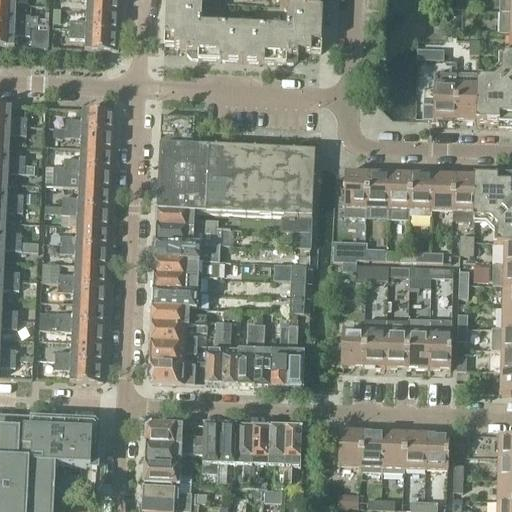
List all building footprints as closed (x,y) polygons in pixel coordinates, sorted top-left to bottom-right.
[(0,0),(0,7),(16,8),(16,0),(0,0)] [(70,0),(71,4),(86,4),(86,15),(118,16),(118,0),(70,0)] [(279,0),(279,5),(279,11),(286,11),(322,13),(322,0),(279,0)] [(444,0),(444,13),(459,13),(459,0),(444,0)] [(511,0),(500,0),(500,17),(511,17),(511,0)] [(167,4),(165,48),(187,50),(187,58),(191,63),(293,67),(297,63),(298,55),(320,56),(322,13),(286,11),(285,31),(200,27),(201,5),(167,4)] [(0,7),(0,28),(29,30),(30,29),(30,20),(30,19),(15,18),(16,8),(0,7)] [(60,26),(61,11),(53,11),(53,26),(60,26)] [(436,16),(436,21),(439,24),(443,24),(447,21),(447,17),(444,13),(439,13),(436,16)] [(70,24),(69,33),(117,36),(118,16),(86,15),(85,24),(70,24)] [(511,17),(500,17),(499,38),(510,38),(511,38),(511,17)] [(30,20),(30,29),(32,29),(38,29),(38,20),(30,20)] [(0,28),(0,49),(14,50),(15,39),(29,40),(29,30),(0,28)] [(31,34),(31,51),(48,51),(49,30),(48,30),(38,29),(32,29),(32,34),(31,34)] [(115,55),(116,36),(69,33),(69,43),(85,43),(84,53),(115,55)] [(469,44),(468,58),(479,58),(479,44),(469,44)] [(417,53),(417,63),(442,64),(443,54),(417,53)] [(493,81),(478,81),(477,89),(479,89),(477,125),(497,125),(497,131),(511,131),(511,59),(509,60),(509,58),(501,57),(501,74),(493,81)] [(476,89),(456,88),(455,124),(477,125),(479,89),(477,89),(478,81),(477,81),(476,89)] [(455,124),(456,88),(434,87),(433,124),(455,124)] [(0,109),(0,129),(26,131),(27,121),(11,121),(11,110),(0,109)] [(65,125),(65,133),(112,135),(113,115),(81,113),(81,124),(65,123),(65,125)] [(161,118),(160,138),(194,140),(195,121),(162,119),(162,118),(161,118)] [(0,129),(0,148),(9,149),(10,139),(26,140),(26,131),(0,129)] [(65,133),(64,142),(80,143),(80,153),(111,154),(112,135),(65,133)] [(189,142),(170,141),(169,148),(159,148),(157,214),(311,222),(314,155),(248,152),(248,149),(245,145),(239,145),(235,148),(235,152),(207,150),(207,147),(202,143),(192,143),(189,142)] [(0,148),(0,167),(24,169),(25,160),(9,159),(9,149),(0,148)] [(110,173),(111,154),(80,153),(79,162),(64,162),(63,163),(47,163),(47,171),(53,171),(63,172),(63,171),(110,173)] [(0,167),(0,187),(8,188),(8,178),(34,179),(34,170),(24,169),(0,167)] [(110,173),(63,172),(53,171),(52,190),(78,191),(109,193),(110,173)] [(474,179),(473,215),(472,223),(489,223),(496,231),(496,248),(502,247),(511,247),(511,209),(511,210),(511,177),(511,173),(496,173),(496,180),(474,179)] [(365,212),(366,176),(345,175),(343,222),(364,222),(365,212)] [(388,177),(366,176),(365,212),(386,213),(388,177)] [(388,177),(386,213),(386,222),(408,223),(408,220),(410,177),(388,177)] [(431,214),(432,178),(410,177),(408,220),(431,220),(431,214)] [(451,179),(432,178),(431,214),(450,214),(451,179)] [(451,179),(450,214),(453,214),(473,215),(474,179),(451,179)] [(0,187),(0,206),(22,208),(23,198),(7,198),(8,188),(0,187)] [(109,193),(78,191),(77,201),(62,201),(61,210),(108,212),(109,193)] [(40,208),(40,199),(23,198),(22,208),(22,217),(29,217),(30,207),(40,208)] [(22,208),(0,206),(0,226),(6,227),(6,217),(22,217),(22,208)] [(61,218),(61,210),(45,209),(45,217),(61,218)] [(61,218),(61,219),(60,229),(76,230),(107,231),(108,212),(61,210),(61,218)] [(156,230),(216,233),(217,233),(218,225),(194,224),(194,217),(156,214),(156,230)] [(311,237),(311,226),(291,225),(291,236),(311,237)] [(6,227),(0,226),(0,245),(21,246),(21,237),(5,237),(6,227)] [(60,239),(60,247),(106,250),(107,231),(76,230),(76,240),(60,239)] [(156,230),(155,246),(193,248),(219,249),(220,241),(220,233),(217,233),(216,233),(156,230)] [(220,241),(219,249),(230,250),(230,242),(230,234),(220,233),(220,241)] [(310,252),(311,237),(291,236),(290,251),(295,252),(298,252),(310,252)] [(459,240),(459,249),(473,250),(473,240),(459,240)] [(38,249),(38,247),(31,247),(21,246),(0,245),(0,264),(4,265),(4,255),(38,257),(38,249)] [(155,246),(154,262),(199,264),(219,266),(219,261),(220,257),(192,256),(193,248),(155,246)] [(106,250),(60,247),(59,258),(75,259),(74,269),(105,270),(106,250)] [(511,247),(502,247),(502,268),(511,268),(511,247)] [(473,259),(473,250),(459,249),(459,259),(473,259)] [(363,264),(364,254),(364,252),(331,251),(331,266),(356,267),(356,264),(363,264)] [(309,270),(309,260),(310,252),(298,252),(297,264),(291,264),(291,269),(306,269),(309,270)] [(386,265),(387,255),(364,254),(363,264),(386,265)] [(399,255),(398,255),(387,255),(386,265),(399,266),(399,255)] [(429,266),(429,256),(416,256),(415,266),(429,266)] [(443,257),(429,256),(429,266),(442,267),(443,257)] [(218,281),(219,266),(199,264),(154,262),(153,278),(198,280),(218,281)] [(4,265),(0,264),(0,284),(19,285),(19,276),(3,275),(4,265)] [(355,276),(356,269),(356,267),(331,266),(331,276),(355,276)] [(59,268),(42,267),(41,286),(58,287),(105,289),(105,270),(74,269),(74,278),(58,278),(59,268)] [(511,290),(511,268),(502,268),(492,268),(492,290),(502,290),(511,290)] [(305,285),(306,269),(291,269),(290,284),(305,285)] [(365,280),(365,270),(356,269),(355,276),(355,280),(365,280)] [(387,281),(387,271),(365,270),(365,280),(364,297),(373,297),(374,280),(387,281)] [(401,281),(401,272),(401,271),(387,271),(387,281),(401,281)] [(430,282),(431,272),(417,271),(417,282),(430,282)] [(431,272),(430,282),(444,283),(444,272),(431,272)] [(458,275),(458,289),(468,289),(468,275),(458,275)] [(198,280),(153,278),(152,294),(197,297),(198,280)] [(36,296),(36,286),(19,285),(0,284),(0,303),(2,304),(3,294),(18,294),(18,295),(36,296)] [(304,302),(305,285),(290,284),(289,301),(304,302)] [(104,309),(105,289),(58,287),(57,297),(73,297),(72,308),(104,309)] [(468,289),(458,289),(458,302),(467,303),(468,289)] [(511,290),(502,290),(501,312),(511,311),(511,290)] [(152,294),(152,310),(190,312),(196,312),(197,297),(152,294)] [(303,317),(304,302),(289,301),(288,317),(289,317),(298,317),(303,317)] [(2,304),(0,303),(0,323),(17,324),(17,315),(2,314),(2,304)] [(104,309),(72,308),(72,318),(39,316),(39,324),(103,327),(104,309)] [(151,327),(187,329),(196,329),(206,330),(207,320),(189,319),(190,312),(152,310),(151,327)] [(511,311),(501,312),(501,333),(511,333),(511,311)] [(206,330),(206,336),(206,339),(215,339),(214,351),(205,351),(204,389),(222,390),(224,327),(224,323),(224,315),(207,314),(207,320),(206,330)] [(224,314),(224,315),(224,323),(240,323),(240,314),(224,314)] [(256,316),(256,328),(264,329),(264,316),(256,316)] [(298,330),(298,317),(289,317),(289,330),(298,330)] [(467,318),(457,318),(457,332),(466,332),(467,318)] [(0,323),(0,342),(1,332),(17,333),(17,324),(0,323)] [(103,327),(39,324),(39,334),(71,336),(71,346),(102,347),(103,327)] [(187,329),(151,327),(150,347),(197,349),(197,340),(186,340),(187,329)] [(237,391),(238,352),(230,352),(231,328),(224,327),(222,390),(237,391)] [(238,352),(237,391),(253,391),(256,328),(247,328),(246,353),(238,352)] [(264,329),(256,328),(253,391),(270,392),(271,354),(263,353),(264,329)] [(271,354),(270,392),(287,393),(289,330),(280,329),(279,354),(271,354)] [(289,330),(287,393),(302,393),(303,355),(297,355),(298,330),(289,330)] [(466,346),(466,332),(457,332),(456,345),(466,346)] [(511,333),(501,333),(500,354),(511,354),(511,333)] [(363,371),(364,335),(342,334),(341,370),(363,371)] [(385,335),(364,335),(363,371),(384,371),(385,335)] [(385,335),(384,371),(406,372),(407,336),(385,335)] [(407,336),(406,372),(428,373),(429,337),(407,336)] [(451,337),(429,337),(428,373),(450,373),(451,337)] [(0,347),(0,342),(0,361),(15,363),(15,358),(16,353),(0,352),(0,347)] [(55,355),(54,364),(101,367),(102,347),(71,346),(70,356),(55,355)] [(197,349),(150,347),(149,367),(195,369),(195,364),(185,363),(185,358),(196,359),(197,349)] [(511,354),(500,354),(500,376),(511,376),(511,354)] [(466,361),(456,360),(455,375),(465,375),(466,361)] [(15,363),(0,361),(0,371),(15,372),(15,363)] [(101,367),(54,364),(54,374),(69,374),(69,385),(100,387),(101,367)] [(195,369),(149,367),(148,383),(153,388),(194,389),(195,369)] [(511,376),(500,376),(499,399),(511,399),(511,376)] [(469,388),(456,387),(455,397),(469,397),(469,388)] [(94,426),(0,421),(0,511),(50,511),(53,468),(96,471),(98,431),(94,426)] [(145,433),(145,448),(203,449),(204,429),(194,429),(194,440),(182,440),(182,429),(151,428),(145,433)] [(219,478),(222,430),(204,429),(203,449),(202,459),(202,468),(211,468),(210,478),(219,478)] [(236,469),(238,430),(222,430),(219,491),(226,491),(227,469),(236,469)] [(251,492),(254,431),(238,430),(236,469),(243,469),(242,492),(251,492)] [(268,470),(271,431),(254,431),(251,492),(258,492),(258,486),(260,470),(268,470)] [(286,432),(271,431),(268,470),(284,471),(286,432)] [(300,471),(301,434),(301,432),(286,432),(284,471),(283,487),(290,488),(291,488),(292,471),(300,471)] [(362,471),(363,435),(340,434),(338,471),(362,471)] [(363,435),(362,471),(384,472),(385,436),(363,435)] [(408,437),(385,436),(384,472),(406,473),(408,437)] [(408,437),(406,473),(427,474),(428,437),(408,437)] [(428,437),(427,474),(447,474),(449,438),(428,437)] [(468,449),(468,439),(454,439),(454,448),(468,449)] [(498,462),(511,462),(511,440),(498,440),(498,462)] [(145,448),(144,468),(181,470),(181,469),(181,458),(202,459),(203,449),(145,448)] [(511,462),(498,462),(497,483),(511,483),(511,462)] [(181,470),(144,468),(143,488),(180,490),(180,489),(191,489),(192,469),(181,469),(181,470)] [(453,469),(453,482),(463,482),(463,469),(453,469)] [(463,482),(453,482),(452,496),(462,496),(463,482)] [(511,483),(497,483),(497,504),(511,504),(511,483)] [(143,488),(143,505),(195,507),(198,508),(207,508),(207,497),(191,498),(191,489),(180,489),(180,490),(143,488)] [(358,511),(358,503),(339,502),(339,511),(358,511)]
